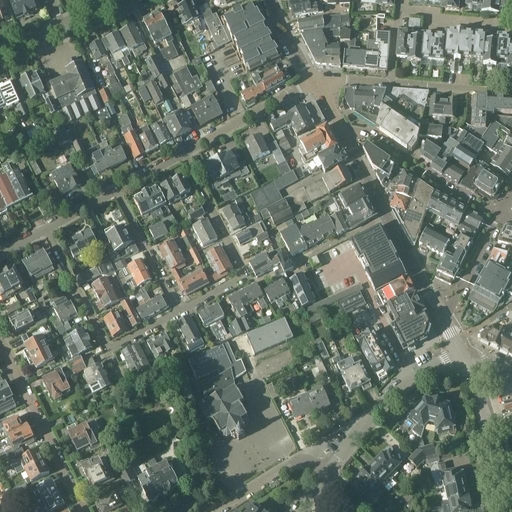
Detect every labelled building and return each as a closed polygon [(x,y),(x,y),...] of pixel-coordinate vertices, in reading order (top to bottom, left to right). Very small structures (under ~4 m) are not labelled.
[(37,12),(41,11),(37,1),(33,3),(31,0),(13,0),(10,1),(17,20),(25,17),(25,18),(29,16),(37,12)] [(312,6),(322,5),(321,0),(314,0),(315,1),(312,2),(313,1),(312,0),(289,0),(290,3),(288,3),(289,9),(291,9),(304,7),(304,5),(306,4),(306,7),(312,6)] [(442,0),(442,2),(441,8),(458,10),(458,0),(442,0)] [(483,0),(483,6),(482,6),(482,12),(499,13),(499,8),(499,0),(483,0)] [(511,0),(499,0),(499,8),(511,8),(511,0)] [(198,34),(203,32),(191,3),(179,8),(183,17),(180,18),(183,26),(186,24),(187,25),(193,23),(198,34)] [(253,7),(252,3),(240,9),(232,12),(233,15),(233,16),(223,20),(248,75),(279,61),(276,55),(278,54),(276,46),(273,47),(270,41),(272,41),(271,40),(272,40),(270,32),(267,34),(264,27),(265,27),(266,26),(264,19),(261,20),(255,6),(253,7)] [(304,7),(291,9),(293,18),(311,15),(321,14),(323,11),(322,5),(312,6),(306,7),(306,4),(304,5),(304,7)] [(167,44),(169,48),(173,46),(171,42),(173,41),(160,15),(158,12),(152,15),(154,18),(151,20),(161,40),(164,38),(167,44)] [(216,15),(212,17),(204,20),(217,49),(229,43),(216,15)] [(160,40),(161,40),(151,20),(149,16),(143,19),(145,23),(144,23),(155,45),(161,42),(160,40)] [(322,17),(299,21),(300,32),(303,32),(303,35),(322,33),(334,31),(345,30),(348,30),(350,30),(349,16),(323,17),(322,17)] [(511,37),(420,28),(421,19),(409,18),(408,27),(400,26),(397,61),(511,72),(511,37)] [(135,27),(127,31),(139,54),(137,55),(138,57),(137,57),(138,57),(140,56),(139,54),(145,52),(143,46),(144,46),(135,27)] [(351,42),(351,32),(349,32),(345,30),(334,31),(334,38),(340,38),(340,42),(346,42),(351,42)] [(139,54),(127,31),(120,34),(128,51),(129,53),(132,51),(136,58),(137,57),(138,57),(137,55),(139,54)] [(301,36),(306,45),(313,42),(314,46),(325,40),(322,33),(303,35),(301,36)] [(380,46),(378,71),(387,72),(388,58),(390,40),(391,34),(377,33),(376,42),(376,45),(380,46)] [(128,51),(120,34),(111,39),(121,60),(126,58),(124,54),(128,51)] [(121,60),(111,39),(109,35),(104,38),(105,41),(102,43),(107,53),(110,51),(111,53),(110,55),(112,61),(111,62),(112,65),(114,64),(117,70),(121,68),(118,62),(121,60)] [(306,45),(310,53),(313,52),(313,53),(326,53),(326,49),(326,47),(327,47),(325,40),(314,46),(313,42),(306,45)] [(343,68),(366,70),(367,54),(360,53),(360,50),(355,50),(355,48),(351,48),(351,42),(346,42),(345,47),(343,68)] [(378,71),(380,46),(376,45),(376,42),(368,42),(367,54),(366,70),(378,71)] [(106,57),(107,57),(101,43),(90,48),(94,57),(92,59),(94,62),(96,62),(99,60),(102,67),(106,65),(108,68),(107,69),(111,77),(115,75),(106,57)] [(319,66),(331,67),(331,46),(334,46),(334,44),(330,44),(330,46),(327,47),(326,47),(326,49),(326,53),(313,53),(313,52),(310,53),(316,64),(319,66)] [(337,46),(334,46),(331,46),(331,67),(341,68),(339,44),(337,44),(337,46)] [(178,57),(173,46),(169,48),(160,52),(164,60),(166,60),(167,62),(178,57)] [(52,83),(48,74),(42,77),(47,88),(58,112),(64,126),(103,109),(83,63),(79,65),(76,58),(67,62),(70,68),(66,70),(68,76),(52,83)] [(153,77),(148,79),(149,80),(143,83),(144,86),(155,80),(156,81),(158,79),(165,76),(156,58),(146,63),(153,77)] [(257,74),(252,77),(257,87),(262,84),(291,68),(286,60),(273,67),(274,70),(259,78),(257,74)] [(291,68),(262,84),(266,92),(266,93),(284,83),(295,78),(295,75),(291,68)] [(192,79),(186,69),(173,76),(185,98),(186,97),(203,89),(197,77),(192,79)] [(139,75),(143,83),(149,80),(148,79),(145,72),(139,75)] [(51,115),(58,112),(47,88),(42,90),(36,75),(31,77),(31,76),(22,80),(19,81),(23,90),(26,88),(32,101),(43,96),(51,115)] [(171,87),(165,76),(158,79),(164,90),(171,87)] [(262,84),(257,87),(252,77),(242,83),(247,92),(241,96),(247,107),(255,102),(253,100),(258,97),(266,92),(262,84)] [(216,93),(210,81),(205,84),(210,96),(216,93)] [(0,93),(6,107),(5,108),(6,111),(21,105),(11,83),(6,85),(6,83),(0,85),(0,93)] [(147,88),(156,106),(165,101),(156,83),(147,88)] [(119,84),(100,93),(104,104),(124,96),(119,84)] [(129,86),(123,89),(125,93),(126,94),(132,91),(129,86)] [(144,86),(138,90),(145,104),(152,100),(144,86)] [(354,113),(375,126),(386,89),(374,88),(358,89),(349,90),(345,92),(345,99),(350,110),(354,110),(354,113)] [(375,126),(412,151),(417,145),(419,136),(421,127),(425,108),(427,100),(428,92),(386,89),(375,126)] [(482,140),(488,130),(486,128),(486,115),(494,116),(494,113),(511,113),(511,99),(487,98),(487,96),(473,96),(471,126),(470,126),(469,125),(466,130),(482,140)] [(186,97),(185,98),(181,100),(186,110),(191,107),(186,97)] [(431,100),(430,108),(429,116),(440,117),(439,121),(442,122),(445,100),(440,100),(440,99),(431,98),(431,100)] [(202,104),(211,121),(221,116),(212,99),(202,104)] [(438,128),(442,129),(443,128),(445,128),(445,118),(455,119),(457,100),(448,99),(448,101),(445,100),(442,122),(439,121),(439,122),(438,128)] [(105,106),(106,109),(110,117),(116,114),(111,103),(105,106)] [(289,116),(293,123),(318,110),(315,104),(312,103),(289,116)] [(200,127),(211,121),(202,104),(191,110),(200,127)] [(111,121),(110,117),(106,109),(93,115),(95,120),(98,119),(99,120),(100,121),(102,121),(103,124),(111,121)] [(318,110),(293,123),(288,126),(289,128),(292,126),(298,137),(325,122),(318,110)] [(169,116),(171,119),(180,138),(192,131),(185,116),(183,117),(181,113),(177,116),(175,113),(169,116)] [(275,133),(288,126),(293,123),(289,116),(271,126),(275,133)] [(143,157),(146,155),(139,140),(133,128),(132,129),(129,123),(127,117),(120,120),(124,128),(121,130),(125,138),(124,139),(135,161),(136,160),(138,161),(138,162),(143,160),(143,159),(143,157)] [(494,121),(500,126),(511,134),(511,118),(497,117),(494,121)] [(181,141),(180,138),(171,119),(166,121),(168,125),(166,125),(174,140),(176,144),(177,145),(181,143),(181,141)] [(484,146),(491,151),(498,140),(493,136),(500,126),(494,121),(488,130),(482,140),(480,143),(485,146),(484,146)] [(168,148),(174,146),(165,127),(159,130),(157,124),(151,127),(161,148),(167,145),(168,148)] [(511,134),(500,126),(493,136),(498,140),(502,142),(502,143),(511,149),(511,134)] [(301,144),(308,156),(301,159),(304,166),(329,153),(328,153),(338,148),(327,127),(317,132),(319,134),(301,144)] [(442,136),(442,129),(438,128),(421,127),(419,136),(442,138),(442,136)] [(442,129),(442,136),(450,136),(451,129),(445,129),(445,128),(443,128),(442,129)] [(71,142),(65,129),(56,133),(62,146),(71,142)] [(424,146),(423,145),(422,147),(420,158),(432,166),(431,168),(442,175),(452,159),(460,147),(464,141),(465,139),(468,134),(460,129),(452,142),(451,141),(447,147),(445,146),(441,153),(426,144),(424,146)] [(144,137),(139,140),(146,155),(158,150),(151,134),(148,136),(147,133),(145,130),(141,131),(143,135),(144,137)] [(282,131),(273,136),(276,142),(285,137),(282,131)] [(21,143),(18,136),(3,142),(7,150),(21,143)] [(464,141),(460,147),(467,152),(476,158),(484,146),(485,146),(480,143),(469,136),(466,141),(465,140),(466,139),(465,139),(464,141)] [(271,154),(262,137),(254,141),(252,138),(245,141),(246,145),(254,162),(271,154)] [(288,143),(285,137),(276,142),(279,147),(288,143)] [(511,151),(504,147),(501,145),(502,143),(502,142),(498,140),(491,151),(495,153),(498,155),(511,164),(511,151)] [(87,156),(86,152),(81,141),(73,145),(79,159),(85,171),(92,168),(89,161),(87,156)] [(106,142),(99,146),(106,162),(110,170),(110,169),(117,166),(117,165),(126,161),(121,151),(112,155),(110,150),(106,142)] [(268,146),(273,156),(281,153),(277,144),(276,142),(268,146)] [(291,149),(288,143),(279,147),(282,153),(291,149)] [(366,145),(363,150),(382,186),(382,185),(383,187),(388,190),(390,185),(397,167),(366,145)] [(106,162),(99,146),(86,152),(87,156),(89,161),(92,160),(95,167),(91,169),(94,176),(98,174),(105,171),(106,172),(110,170),(106,162)] [(299,169),(302,174),(308,171),(310,174),(322,168),(322,166),(343,155),(340,147),(338,148),(328,153),(329,153),(304,166),(299,169)] [(452,159),(459,163),(467,152),(460,147),(452,159)] [(31,151),(25,155),(29,164),(36,160),(31,151)] [(225,156),(218,160),(229,182),(241,176),(242,178),(249,174),(244,163),(237,167),(229,151),(224,154),(225,156)] [(469,170),(473,164),(476,158),(467,152),(459,163),(469,170)] [(286,163),(281,153),(273,156),(278,166),(286,163)] [(322,166),(322,168),(325,173),(347,162),(343,155),(322,166)] [(507,177),(511,169),(511,164),(498,155),(492,165),(497,170),(507,177)] [(476,158),(473,164),(469,172),(467,174),(460,186),(474,194),(476,190),(490,198),(494,197),(502,185),(501,182),(492,176),(495,173),(476,158)] [(217,188),(229,182),(218,160),(210,164),(209,162),(204,164),(217,188)] [(7,178),(20,205),(24,203),(27,208),(35,204),(33,199),(33,198),(20,171),(13,175),(8,163),(2,166),(7,178)] [(453,166),(451,164),(444,176),(457,185),(465,173),(467,174),(469,172),(455,163),(453,166)] [(70,165),(51,174),(54,181),(61,196),(72,191),(81,187),(70,165)] [(324,179),(331,192),(356,180),(349,166),(324,179)] [(397,167),(390,185),(416,195),(420,184),(397,167)] [(258,214),(260,213),(284,201),(283,199),(279,192),(304,178),(302,174),(299,169),(298,169),(296,171),(273,183),(250,196),(258,214)] [(176,183),(173,184),(180,199),(181,201),(186,199),(185,196),(191,193),(183,179),(181,176),(175,179),(176,183)] [(0,181),(0,195),(7,211),(12,209),(14,212),(22,208),(20,205),(7,178),(0,181)] [(310,203),(331,192),(324,179),(303,189),(309,200),(310,203)] [(181,201),(180,199),(173,184),(169,186),(167,183),(161,186),(162,190),(169,204),(170,204),(171,206),(181,201)] [(415,246),(422,224),(434,194),(420,184),(416,195),(404,226),(414,246),(415,246)] [(416,195),(390,185),(388,190),(388,191),(388,192),(391,194),(393,193),(393,194),(390,201),(391,203),(390,205),(391,207),(394,209),(404,226),(416,195)] [(333,197),(322,203),(326,209),(337,204),(340,210),(342,213),(346,211),(349,210),(368,200),(361,186),(335,200),(333,197)] [(149,193),(145,195),(148,202),(150,201),(155,211),(166,206),(158,190),(157,191),(155,188),(148,191),(149,193)] [(271,217),(275,226),(293,217),(292,216),(306,209),(303,203),(309,200),(303,189),(283,199),(284,201),(260,213),(264,220),(271,217)] [(238,199),(234,192),(222,197),(226,205),(238,199)] [(148,202),(145,195),(142,196),(141,194),(134,198),(136,201),(134,202),(142,218),(144,217),(145,218),(147,217),(148,215),(155,211),(150,201),(148,202)] [(434,194),(422,224),(424,225),(425,224),(429,226),(442,198),(434,194)] [(442,198),(429,226),(437,230),(439,225),(450,202),(442,198)] [(352,218),(351,218),(352,221),(373,210),(368,200),(349,210),(346,211),(346,212),(348,211),(352,218)] [(450,202),(439,225),(447,229),(458,206),(450,202)] [(318,205),(311,209),(314,215),(321,211),(318,205)] [(228,223),(241,217),(240,215),(242,214),(240,210),(238,211),(236,206),(223,213),(228,223)] [(457,231),(461,222),(467,211),(458,206),(447,229),(456,233),(457,231)] [(192,222),(205,216),(200,207),(188,213),(192,222)] [(328,216),(330,220),(337,233),(339,236),(350,230),(346,221),(344,218),(342,213),(340,210),(328,216)] [(346,217),(344,218),(346,221),(350,230),(377,217),(373,210),(352,221),(351,218),(348,220),(346,217)] [(467,211),(461,222),(477,231),(479,227),(480,227),(483,222),(482,218),(477,216),(476,215),(467,211)] [(307,212),(301,215),(304,220),(310,217),(307,212)] [(167,234),(171,230),(169,225),(175,221),(172,215),(158,222),(160,225),(150,231),(155,242),(168,235),(167,234)] [(301,215),(295,218),(298,223),(304,220),(301,215)] [(328,216),(318,221),(327,238),(337,233),(330,220),(328,216)] [(241,217),(228,223),(233,232),(246,225),(241,217)] [(192,232),(195,231),(196,234),(193,236),(195,240),(196,239),(213,231),(208,221),(193,228),(190,230),(192,232)] [(308,248),(298,231),(296,227),(295,227),(291,221),(278,228),(281,235),(293,257),(308,249),(308,248)] [(318,221),(308,226),(317,243),(327,238),(318,221)] [(477,231),(461,222),(457,231),(472,239),(477,231)] [(251,234),(261,229),(259,224),(248,230),(248,231),(236,237),(241,246),(254,240),(251,234)] [(308,226),(298,231),(308,248),(317,243),(308,226)] [(381,226),(350,242),(360,262),(364,260),(391,247),(381,226)] [(132,245),(135,243),(127,227),(115,234),(112,229),(105,233),(107,237),(111,245),(106,247),(114,263),(122,260),(118,252),(128,247),(130,250),(126,252),(129,258),(139,253),(136,247),(133,248),(132,245)] [(183,240),(189,237),(185,229),(179,232),(183,240)] [(264,234),(261,229),(251,234),(254,240),(256,238),(259,243),(269,238),(267,233),(264,234)] [(504,230),(498,244),(511,247),(511,230),(507,229),(506,229),(505,229),(505,230),(504,230)] [(197,241),(199,240),(203,248),(217,240),(213,231),(196,239),(197,241)] [(431,251),(438,237),(427,231),(419,245),(421,246),(420,248),(421,250),(425,253),(427,252),(429,250),(431,251)] [(90,233),(86,235),(73,241),(73,242),(70,243),(73,249),(70,250),(74,259),(89,251),(91,255),(99,250),(97,247),(90,233)] [(186,246),(192,243),(189,237),(183,240),(186,246)] [(445,255),(449,249),(449,248),(448,247),(450,243),(438,237),(431,251),(443,257),(444,255),(445,255)] [(449,248),(449,249),(458,254),(458,253),(466,256),(466,255),(467,256),(473,244),(472,244),(472,243),(461,237),(460,240),(454,237),(449,248)] [(165,261),(179,254),(172,241),(163,245),(165,248),(160,250),(165,261)] [(189,252),(195,249),(192,243),(186,246),(189,252)] [(391,247),(364,260),(369,270),(365,272),(376,292),(406,277),(396,257),(391,247)] [(493,254),(488,264),(492,266),(501,271),(503,266),(503,267),(510,250),(497,247),(493,254)] [(203,264),(195,249),(189,252),(197,267),(203,264)] [(213,267),(226,260),(221,249),(215,252),(214,250),(206,254),(213,267)] [(458,254),(449,249),(445,255),(446,256),(437,273),(438,273),(436,278),(451,286),(453,281),(454,281),(459,269),(463,265),(464,259),(466,256),(458,253),(458,254)] [(277,258),(284,274),(294,270),(290,261),(289,262),(287,257),(284,258),(283,255),(280,250),(275,252),(277,257),(277,258)] [(33,258),(43,277),(54,271),(43,252),(40,254),(33,258)] [(249,264),(253,271),(275,260),(277,258),(275,253),(266,257),(265,255),(261,258),(260,255),(255,258),(256,260),(249,264)] [(185,267),(179,254),(165,261),(171,272),(176,269),(178,272),(180,270),(185,267)] [(321,265),(317,257),(310,260),(313,269),(321,265)] [(43,277),(33,258),(26,262),(26,261),(23,263),(33,282),(43,277)] [(285,274),(284,274),(277,258),(275,260),(253,271),(257,278),(277,268),(279,271),(275,273),(277,278),(285,274)] [(232,270),(226,260),(213,267),(217,274),(210,277),(213,283),(228,276),(227,273),(232,270)] [(115,272),(121,269),(125,267),(122,262),(112,267),(115,272)] [(125,267),(121,269),(126,280),(132,277),(140,273),(142,277),(148,274),(142,262),(141,263),(139,262),(136,264),(136,263),(125,268),(125,267)] [(110,263),(97,269),(100,276),(108,277),(115,273),(110,263)] [(488,264),(469,300),(489,311),(491,308),(495,310),(496,309),(503,306),(506,300),(510,303),(511,301),(511,276),(509,275),(501,271),(492,266),(488,264)] [(2,271),(4,274),(3,274),(4,275),(15,295),(26,290),(15,269),(12,271),(11,270),(10,270),(9,268),(7,267),(3,269),(2,271)] [(96,269),(83,276),(87,283),(100,276),(97,269),(96,269)] [(204,271),(191,277),(198,291),(209,286),(206,280),(208,279),(207,277),(204,271)] [(152,281),(148,274),(142,277),(140,273),(132,277),(133,278),(134,279),(135,281),(132,283),(136,290),(140,287),(142,288),(143,286),(146,284),(148,285),(151,284),(151,282),(152,281)] [(198,291),(191,277),(184,281),(180,273),(173,276),(182,293),(184,292),(187,297),(198,291)] [(303,273),(289,279),(293,289),(307,283),(303,273)] [(15,295),(4,275),(0,277),(0,276),(0,297),(1,298),(3,302),(11,298),(10,298),(15,295)] [(126,280),(120,283),(122,286),(122,287),(127,284),(126,282),(134,279),(133,278),(132,277),(126,280)] [(96,295),(98,299),(117,289),(112,278),(108,280),(93,287),(96,295)] [(414,291),(407,278),(378,295),(384,306),(396,299),(396,300),(404,296),(404,297),(414,291)] [(284,298),(282,299),(284,303),(288,301),(286,297),(291,295),(283,280),(271,287),(274,294),(278,292),(279,294),(281,293),(284,298)] [(307,283),(293,289),(297,298),(311,292),(307,283)] [(247,289),(255,304),(258,303),(262,311),(268,308),(263,299),(264,299),(256,284),(247,289)] [(280,300),(282,299),(284,298),(281,293),(279,294),(278,292),(274,294),(271,287),(264,291),(272,305),(276,302),(280,308),(284,306),(280,300)] [(123,300),(117,289),(98,299),(100,303),(97,305),(100,312),(104,310),(119,303),(119,302),(123,300)] [(237,294),(238,294),(250,317),(252,317),(250,315),(255,313),(251,307),(255,304),(247,289),(237,294)] [(37,301),(31,290),(26,292),(32,304),(37,301)] [(137,300),(142,297),(144,296),(141,291),(134,295),(137,300)] [(311,292),(297,298),(301,307),(305,306),(315,302),(311,292)] [(354,296),(360,308),(366,305),(360,293),(354,296)] [(396,322),(397,324),(407,318),(407,319),(416,314),(424,309),(416,293),(398,303),(397,301),(388,306),(389,308),(387,309),(390,314),(392,313),(393,316),(396,322)] [(53,305),(61,301),(65,300),(62,294),(61,295),(55,297),(51,299),(53,305)] [(249,318),(250,317),(238,294),(237,294),(228,299),(229,300),(227,302),(229,305),(231,305),(233,309),(232,310),(233,313),(235,313),(236,314),(240,320),(233,324),(232,324),(237,337),(254,330),(249,318)] [(152,318),(161,313),(154,301),(151,303),(147,295),(144,296),(142,297),(152,318)] [(354,311),(360,308),(354,296),(351,297),(348,299),(354,311)] [(144,323),(152,318),(142,297),(137,300),(139,303),(138,303),(141,308),(137,310),(144,323)] [(160,298),(154,301),(161,313),(167,310),(166,310),(169,308),(165,300),(162,302),(160,298)] [(53,305),(58,317),(74,309),(70,302),(69,303),(67,299),(65,300),(61,301),(53,305)] [(354,311),(348,299),(343,301),(349,314),(354,311)] [(121,306),(123,311),(132,306),(130,301),(121,306)] [(343,316),(349,314),(343,301),(337,304),(343,316)] [(9,314),(21,308),(18,303),(7,309),(9,314)] [(217,306),(208,310),(216,328),(218,332),(221,333),(224,342),(232,339),(230,335),(227,336),(220,322),(224,319),(217,306)] [(74,309),(58,317),(53,319),(60,334),(71,329),(68,324),(63,326),(62,324),(77,317),(74,309)] [(134,309),(125,314),(128,320),(131,326),(132,326),(133,328),(141,324),(134,309)] [(216,346),(224,342),(221,333),(218,332),(216,328),(208,310),(199,315),(206,329),(210,327),(217,341),(215,342),(216,346)] [(31,312),(29,313),(28,312),(17,318),(15,314),(9,318),(11,321),(10,322),(14,330),(15,329),(17,333),(35,324),(33,321),(35,320),(31,312)] [(104,320),(109,330),(123,322),(118,313),(104,320)] [(397,324),(391,327),(403,352),(407,350),(409,353),(415,350),(413,347),(419,344),(422,343),(425,341),(426,341),(426,340),(427,337),(430,329),(431,326),(431,325),(431,324),(429,321),(429,320),(428,318),(426,314),(418,318),(417,317),(416,315),(416,314),(405,320),(397,324)] [(35,321),(39,327),(48,323),(45,316),(35,321)] [(191,354),(204,346),(201,341),(203,340),(190,317),(177,325),(188,346),(187,347),(191,354)] [(206,400),(198,404),(201,410),(211,404),(210,401),(222,394),(224,396),(235,389),(233,380),(243,374),(246,373),(244,366),(252,362),(250,358),(294,339),(285,319),(189,361),(197,381),(226,369),(228,372),(203,388),(206,400)] [(127,329),(131,326),(128,320),(123,322),(109,330),(114,339),(128,332),(127,329)] [(481,339),(496,347),(504,332),(505,330),(506,331),(508,328),(511,329),(511,323),(508,322),(504,320),(493,327),(491,326),(483,330),(484,332),(481,334),(481,339)] [(68,349),(88,339),(87,337),(84,331),(70,337),(69,337),(64,339),(66,346),(60,349),(62,352),(68,349)] [(511,336),(504,332),(496,347),(511,355),(511,336)] [(373,333),(357,342),(371,367),(370,368),(375,376),(383,372),(385,375),(394,370),(384,354),(385,353),(381,345),(380,345),(376,338),(373,333)] [(27,360),(48,350),(45,343),(49,341),(46,334),(41,336),(35,339),(36,341),(26,346),(28,350),(23,352),(27,360)] [(165,334),(156,339),(164,355),(174,350),(175,349),(172,343),(170,344),(165,334)] [(30,342),(26,335),(21,337),(24,345),(30,342)] [(68,349),(72,357),(77,354),(78,356),(93,349),(89,342),(90,342),(88,339),(68,349)] [(156,360),(164,355),(156,339),(147,344),(156,360)] [(316,346),(323,361),(329,359),(323,343),(316,346)] [(125,362),(142,353),(138,346),(133,348),(133,349),(121,354),(125,362)] [(48,350),(27,360),(31,368),(35,366),(37,370),(47,365),(48,367),(55,364),(48,350)] [(129,369),(146,360),(142,353),(125,362),(129,369)] [(71,371),(73,374),(86,368),(80,356),(72,360),(67,362),(69,367),(71,371)] [(174,357),(168,360),(170,365),(176,362),(174,357)] [(350,394),(359,390),(350,371),(347,373),(344,364),(340,357),(333,361),(340,376),(342,375),(347,387),(343,388),(346,395),(350,393),(350,394)] [(358,358),(344,364),(347,373),(350,371),(359,390),(362,388),(364,392),(372,389),(370,384),(361,365),(358,358)] [(146,360),(129,369),(133,377),(140,374),(141,376),(151,371),(146,360)] [(167,361),(162,364),(157,366),(158,369),(163,366),(165,369),(170,366),(167,361)] [(189,372),(185,363),(180,365),(183,374),(189,372)] [(328,376),(322,363),(316,366),(322,379),(328,376)] [(88,380),(105,372),(101,365),(91,370),(90,370),(84,372),(86,376),(84,377),(86,380),(88,379),(88,380)] [(74,377),(73,374),(71,371),(63,375),(61,370),(55,373),(56,375),(44,381),(52,399),(54,401),(56,402),(61,399),(62,397),(70,393),(66,383),(67,383),(66,381),(74,377)] [(88,379),(86,380),(88,385),(84,387),(85,390),(90,387),(92,386),(92,387),(108,379),(105,372),(88,380),(88,379)] [(511,402),(511,376),(506,374),(497,378),(502,404),(505,404),(511,402)] [(112,386),(108,379),(92,387),(92,386),(90,387),(85,390),(83,391),(87,398),(112,386)] [(186,383),(173,388),(176,395),(183,412),(191,409),(196,407),(189,390),(186,383)] [(0,415),(16,408),(12,398),(5,384),(0,386),(0,415)] [(273,400),(279,397),(272,384),(266,387),(273,400)] [(239,386),(235,389),(224,396),(222,394),(210,401),(211,404),(201,410),(200,411),(203,416),(199,418),(204,427),(208,424),(208,425),(213,422),(220,434),(220,435),(221,434),(224,438),(223,438),(224,438),(227,439),(227,438),(232,436),(231,437),(232,438),(233,436),(233,437),(234,437),(235,437),(236,437),(238,440),(238,441),(239,441),(239,440),(244,437),(246,437),(246,436),(245,436),(243,433),(244,432),(244,431),(244,430),(244,429),(245,429),(244,428),(248,425),(248,426),(248,425),(249,422),(249,421),(249,422),(246,418),(247,417),(248,418),(248,417),(247,417),(239,405),(244,402),(243,402),(248,399),(239,386)] [(307,394),(308,396),(315,411),(329,405),(325,395),(328,394),(325,386),(307,394)] [(308,414),(315,411),(308,396),(288,405),(294,418),(307,413),(308,414)] [(425,429),(427,421),(426,421),(433,398),(428,396),(426,399),(409,418),(417,425),(411,431),(421,439),(424,429),(425,429)] [(427,421),(438,424),(439,425),(445,401),(433,398),(426,421),(427,421)] [(91,412),(100,408),(96,399),(87,403),(91,412)] [(449,402),(445,401),(439,425),(438,424),(436,432),(439,433),(439,434),(450,431),(451,433),(451,434),(452,435),(453,435),(454,435),(455,435),(456,435),(456,434),(457,434),(457,433),(457,432),(457,431),(457,429),(455,429),(449,406),(450,406),(449,402)] [(0,431),(3,430),(7,437),(27,427),(23,420),(19,422),(18,418),(8,422),(7,419),(0,422),(0,431)] [(93,451),(104,446),(96,431),(99,430),(95,422),(78,430),(76,425),(68,429),(70,434),(78,451),(90,445),(92,448),(93,451)] [(174,423),(171,440),(181,442),(184,425),(174,423)] [(12,449),(10,450),(11,451),(13,450),(14,452),(19,449),(19,448),(26,444),(27,446),(34,443),(32,439),(33,439),(27,427),(7,437),(12,449)] [(418,449),(423,454),(435,450),(433,445),(425,447),(424,447),(419,449),(418,449)] [(377,462),(390,475),(395,470),(397,472),(402,467),(391,456),(393,454),(394,452),(394,450),(393,449),(391,448),(389,448),(388,449),(385,452),(386,453),(382,457),(380,457),(377,460),(377,461),(377,462)] [(418,449),(413,454),(422,463),(426,459),(428,459),(423,454),(418,449)] [(11,451),(6,454),(9,461),(16,457),(14,452),(13,450),(11,451)] [(423,454),(428,459),(437,457),(435,451),(435,450),(423,454)] [(23,464),(27,471),(44,463),(38,451),(20,460),(17,462),(19,466),(22,464),(23,465),(23,464)] [(6,454),(0,456),(0,465),(5,463),(9,461),(6,454)] [(417,469),(422,463),(413,454),(407,461),(417,469)] [(438,456),(437,457),(428,459),(426,459),(428,466),(439,463),(438,456)] [(149,465),(152,470),(154,469),(158,477),(155,479),(158,485),(161,483),(166,493),(165,494),(166,493),(166,494),(171,491),(185,483),(186,481),(181,472),(179,471),(172,475),(166,463),(158,467),(152,457),(146,460),(149,465)] [(88,480),(104,472),(106,471),(106,470),(109,469),(109,468),(115,465),(112,458),(105,461),(104,459),(90,465),(88,461),(81,464),(88,480)] [(368,471),(381,485),(384,488),(393,480),(390,476),(390,475),(377,462),(376,463),(374,463),(371,466),(371,467),(368,471)] [(44,463),(27,471),(26,471),(29,478),(26,480),(28,484),(31,483),(49,474),(44,463)] [(445,481),(447,488),(465,484),(465,483),(467,481),(466,477),(463,476),(462,470),(458,471),(449,473),(447,463),(439,465),(442,481),(445,481)] [(127,465),(118,469),(125,485),(134,481),(127,465)] [(158,497),(165,494),(166,493),(161,483),(158,485),(155,479),(158,477),(154,469),(152,470),(138,477),(144,488),(143,489),(150,503),(159,498),(158,497)] [(361,475),(356,480),(361,484),(360,485),(367,492),(360,499),(365,504),(367,501),(368,503),(375,496),(374,495),(377,491),(376,490),(381,485),(366,470),(365,471),(363,471),(361,473),(361,475)] [(104,472),(88,480),(92,489),(94,492),(95,492),(101,490),(101,488),(101,487),(115,481),(111,472),(105,475),(104,472)] [(113,493),(124,487),(121,481),(110,487),(113,493)] [(40,495),(43,501),(58,494),(53,482),(38,490),(34,492),(36,497),(40,495)] [(467,490),(465,484),(447,488),(450,501),(470,496),(469,490),(467,490)] [(28,489),(26,485),(11,492),(13,496),(28,489)] [(426,491),(425,485),(416,487),(417,493),(426,491)] [(13,496),(11,492),(9,488),(2,492),(4,495),(5,495),(7,498),(13,496)] [(117,494),(96,504),(99,509),(100,508),(102,511),(109,511),(121,507),(118,500),(128,495),(126,491),(121,494),(119,490),(116,491),(117,494)] [(51,511),(64,506),(58,494),(43,501),(46,508),(43,510),(43,511),(51,511)] [(472,503),(470,496),(450,501),(451,508),(449,509),(449,511),(465,511),(467,511),(466,511),(473,511),(471,503),(472,503)] [(412,498),(403,507),(407,511),(410,511),(413,498),(412,498)]
